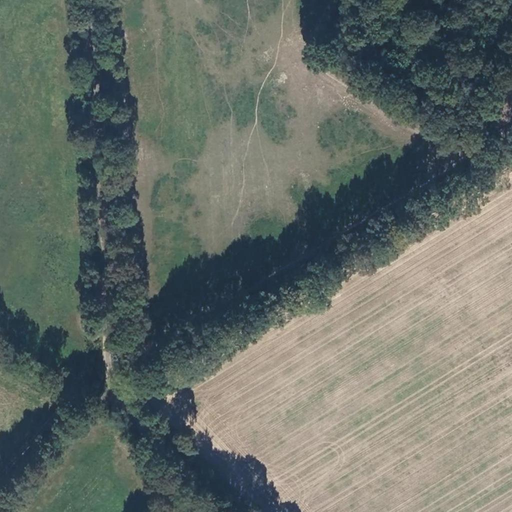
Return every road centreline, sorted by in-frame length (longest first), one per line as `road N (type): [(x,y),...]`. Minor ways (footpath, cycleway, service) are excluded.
road 1 (track): [(511,135),(110,371),(0,475)]
road 2 (track): [(236,511),(125,406),(110,371),(92,0)]
